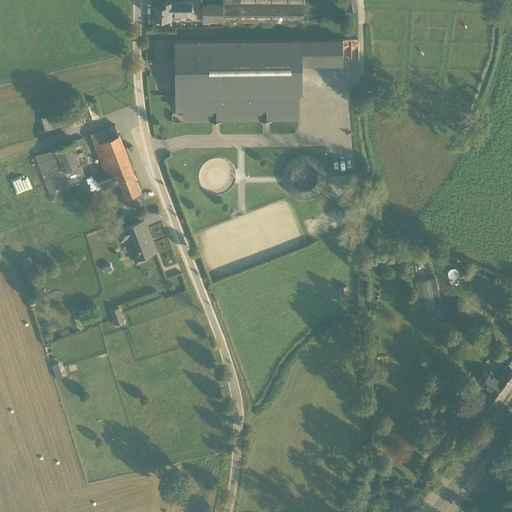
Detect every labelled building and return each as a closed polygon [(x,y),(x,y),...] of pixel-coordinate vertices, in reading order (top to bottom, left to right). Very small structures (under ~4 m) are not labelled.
[(202,3),(202,20),(305,22),(304,0),(222,0),(222,4),(202,3)] [(192,1),(161,2),(161,5),(152,5),(152,18),(171,18),(171,15),(192,15),(192,1)] [(342,38),(175,40),(176,110),(182,110),(182,120),(299,119),(298,95),(301,95),(301,65),(343,64),(342,38)] [(39,117),(43,131),(68,124),(64,110),(39,117)] [(140,190),(117,134),(110,138),(106,128),(90,135),(105,173),(96,176),(101,188),(117,182),(123,197),(140,190)] [(81,137),(34,156),(49,193),(74,184),(82,204),(91,200),(82,178),(85,177),(75,149),(84,146),(81,137)] [(287,155),(285,194),(319,195),(321,157),(287,155)] [(156,249),(143,219),(115,230),(119,241),(124,239),(134,263),(145,258),(143,254),(156,249)] [(32,254),(21,258),(25,268),(36,264),(32,254)] [(34,273),(24,276),(27,284),(36,281),(34,273)] [(442,307),(435,277),(414,281),(421,311),(442,307)] [(469,324),(469,308),(465,308),(465,302),(451,303),(451,312),(455,312),(455,324),(469,324)] [(123,320),(119,308),(111,310),(115,323),(123,320)] [(60,361),(54,363),(57,375),(63,374),(60,361)] [(488,372),(484,378),(505,394),(511,385),(511,367),(508,365),(499,377),(490,370),(488,372)] [(481,382),(479,384),(488,391),(487,393),(484,396),(489,400),(497,406),(505,394),(484,378),(481,382)]
